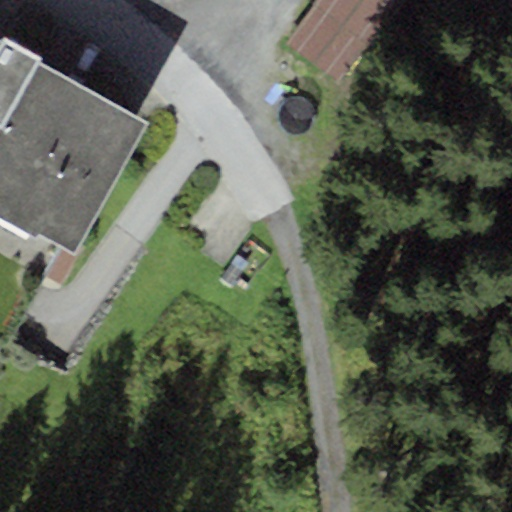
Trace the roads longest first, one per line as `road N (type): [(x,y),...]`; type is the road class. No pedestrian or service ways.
road 1 (track): [(336,511),(316,338),(281,245),(243,181)]
road 2 (residential): [(39,0),(131,63),(243,181)]
